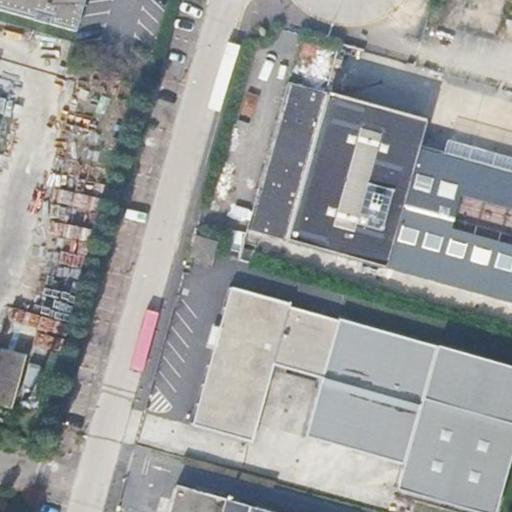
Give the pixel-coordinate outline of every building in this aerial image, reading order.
[(0,0),(0,15),(74,36),(83,0),(0,0)] [(511,42),(511,0),(467,0),(460,28),(511,42)] [(387,269),(436,283),(469,161),(419,148),(424,122),(289,85),(248,233),(385,270),(387,269)] [(511,173),(469,161),(436,283),(511,303),(511,173)] [(207,264),(211,244),(193,240),(188,259),(207,264)] [(471,511),(495,511),(511,454),(511,369),(339,321),(338,325),(288,310),(289,307),(232,292),(193,430),(249,446),(271,371),(321,385),(306,439),(403,466),(396,491),(471,511)] [(0,402),(12,406),(26,355),(0,347),(0,402)] [(270,511),(177,486),(169,511),(270,511)]
